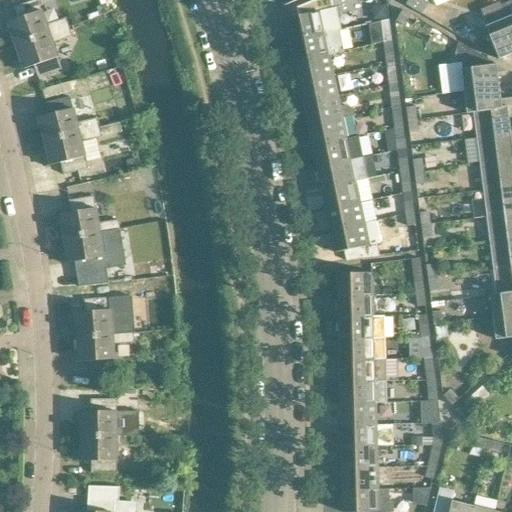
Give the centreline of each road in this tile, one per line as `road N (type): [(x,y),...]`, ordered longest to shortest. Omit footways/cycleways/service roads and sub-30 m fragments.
road 1 (unclassified): [(278,511),(280,388),(263,229),(234,72),(208,0)]
road 2 (residential): [(41,511),(39,324),(0,123)]
